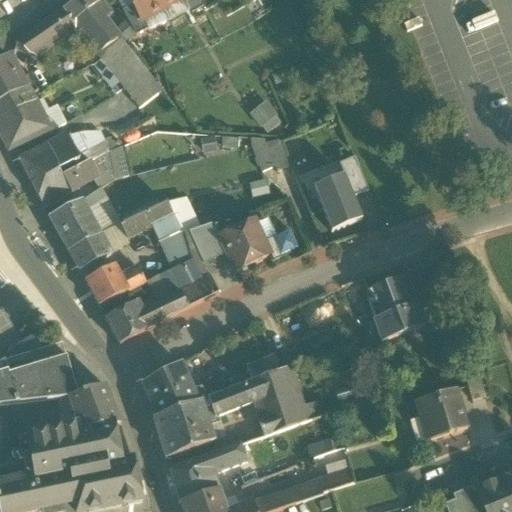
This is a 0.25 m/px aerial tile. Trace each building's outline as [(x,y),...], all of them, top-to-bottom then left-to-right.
[(79,0),(51,20),(63,37),(74,28),(80,36),(102,18),(103,19),(108,15),(97,0),(79,0)] [(115,0),(122,13),(132,7),(128,0),(115,0)] [(142,22),(162,10),(156,0),(128,0),(132,7),(141,22),(142,22)] [(156,0),(162,10),(180,0),(156,0)] [(180,0),(162,10),(169,22),(188,11),(182,0),(180,0)] [(182,0),(188,11),(191,15),(203,9),(197,0),(182,0)] [(122,13),(135,37),(147,31),(142,22),(141,22),(132,7),(122,13)] [(169,22),(162,10),(142,22),(147,31),(148,33),(169,22)] [(80,36),(97,57),(118,40),(103,19),(102,18),(80,36)] [(30,58),(33,58),(63,37),(51,20),(31,35),(16,46),(27,57),(30,58)] [(158,96),(150,86),(142,77),(146,74),(120,40),(97,57),(97,58),(131,101),(139,111),(158,96)] [(0,63),(0,106),(2,105),(14,116),(35,105),(11,61),(9,59),(7,60),(0,63)] [(252,112),(264,101),(258,94),(245,105),(252,112)] [(36,105),(50,134),(66,126),(56,108),(48,112),(42,101),(36,105)] [(270,102),(252,111),(263,133),(281,124),(270,102)] [(36,105),(35,105),(14,116),(2,105),(0,106),(0,139),(8,155),(14,152),(50,134),(36,105)] [(81,157),(106,143),(100,133),(83,133),(66,139),(76,160),(81,157)] [(214,138),(200,140),(202,155),(216,152),(214,138)] [(19,162),(31,187),(57,173),(62,181),(77,172),(81,170),(77,162),(76,160),(66,139),(46,149),(19,162)] [(238,139),(222,139),(221,148),(237,149),(238,139)] [(279,142),(251,149),(260,171),(274,168),(276,173),(289,168),(279,142)] [(81,170),(90,165),(107,154),(106,143),(81,157),(82,159),(77,162),(81,170)] [(107,154),(111,183),(127,178),(123,148),(107,154)] [(111,183),(107,154),(90,165),(98,179),(92,182),(98,191),(100,190),(111,183)] [(339,165),(343,177),(352,199),(368,192),(354,159),(339,165)] [(81,170),(77,172),(85,186),(92,182),(98,179),(90,165),(81,170)] [(44,210),(85,186),(77,172),(62,181),(57,173),(31,187),(44,210)] [(343,177),(313,190),(331,234),(362,221),(352,199),(343,177)] [(265,180),(248,184),(252,199),(268,195),(265,180)] [(105,199),(100,190),(98,191),(84,201),(90,210),(105,199)] [(99,237),(119,227),(122,226),(119,220),(105,199),(90,210),(85,213),(99,237)] [(180,234),(184,235),(188,233),(200,229),(187,199),(166,205),(180,234)] [(123,217),(123,218),(126,224),(144,216),(160,208),(156,201),(123,217)] [(49,220),(68,254),(99,237),(85,213),(80,204),(49,220)] [(166,205),(160,208),(144,216),(150,229),(157,244),(180,234),(166,205)] [(119,227),(127,241),(150,229),(144,216),(126,224),(122,226),(119,227)] [(234,274),(269,257),(271,257),(264,244),(262,245),(253,224),(234,233),(233,231),(219,237),(217,238),(225,256),(234,274)] [(213,225),(200,229),(214,261),(225,256),(217,238),(219,237),(213,225)] [(119,227),(99,237),(110,256),(129,246),(127,241),(119,227)] [(202,266),(214,261),(200,229),(188,233),(202,266)] [(289,232),(264,244),(271,257),(269,257),(272,263),(294,253),(293,252),(297,250),(289,232)] [(202,266),(188,233),(184,235),(192,261),(172,271),(160,278),(170,299),(180,294),(208,280),(202,266)] [(159,245),(172,271),(192,261),(184,235),(159,245)] [(110,256),(99,237),(68,254),(79,273),(110,257),(110,256)] [(451,259),(440,262),(442,269),(453,266),(451,259)] [(85,283),(98,309),(128,293),(120,278),(114,268),(85,283)] [(145,285),(137,270),(120,278),(128,293),(145,285)] [(367,292),(378,320),(379,321),(416,307),(418,307),(413,294),(406,277),(367,292)] [(142,313),(170,299),(160,278),(145,285),(151,298),(138,305),(142,313)] [(180,294),(187,310),(217,295),(208,280),(180,294)] [(416,307),(421,319),(422,318),(442,310),(435,285),(413,294),(418,307),(416,307)] [(105,320),(120,346),(146,332),(146,330),(187,310),(180,294),(170,299),(142,313),(138,305),(137,303),(105,320)] [(421,319),(416,307),(379,321),(378,320),(373,322),(381,344),(425,327),(422,318),(421,319)] [(67,399),(77,396),(62,346),(0,364),(0,404),(26,403),(67,399)] [(251,384),(252,383),(279,373),(273,359),(246,369),(251,384)] [(141,386),(157,420),(197,405),(192,391),(181,365),(141,386)] [(289,369),(279,373),(252,383),(259,401),(267,422),(260,424),(264,438),(278,433),(307,423),(302,409),(289,369)] [(466,387),(471,403),(484,399),(477,373),(463,377),(466,387)] [(251,384),(207,401),(215,418),(219,417),(259,401),(252,383),(251,384)] [(73,415),(79,429),(84,429),(85,432),(113,426),(115,426),(114,424),(119,422),(105,387),(102,388),(77,396),(67,399),(73,415)] [(200,404),(206,401),(201,387),(192,391),(197,405),(200,404)] [(466,387),(455,391),(460,406),(471,403),(466,387)] [(467,430),(460,406),(455,391),(416,403),(420,418),(422,417),(429,442),(467,430)] [(221,422),(219,417),(215,418),(207,401),(206,401),(200,404),(209,427),(221,422)] [(302,409),(307,423),(312,421),(325,418),(327,417),(322,402),(302,409)] [(154,421),(166,460),(214,442),(209,427),(200,404),(197,405),(157,420),(154,421)] [(428,442),(429,442),(422,417),(420,418),(428,442)] [(312,421),(319,445),(331,441),(325,418),(312,421)] [(41,465),(45,481),(68,477),(67,476),(121,464),(113,426),(85,432),(80,433),(79,429),(66,429),(26,438),(31,465),(41,465)] [(308,449),(311,460),(334,452),(331,441),(319,445),(308,449)] [(170,471),(180,504),(218,491),(213,476),(246,462),(246,460),(240,446),(170,471)] [(325,467),(329,478),(348,472),(345,461),(325,467)] [(0,511),(33,511),(41,511),(44,510),(44,511),(56,511),(65,510),(64,506),(67,505),(74,504),(75,511),(91,511),(142,501),(133,462),(121,464),(67,476),(68,477),(45,481),(38,483),(37,478),(0,485),(0,511)] [(0,465),(0,485),(37,478),(38,483),(45,481),(41,465),(31,465),(10,465),(0,465)] [(349,472),(317,482),(264,500),(267,511),(270,511),(271,511),(306,501),(322,496),(353,486),(349,472)] [(511,511),(511,476),(499,482),(511,511)] [(511,511),(499,482),(477,491),(478,494),(485,511),(511,511)] [(182,511),(256,511),(253,503),(252,502),(228,511),(223,499),(221,500),(220,495),(218,491),(180,504),(182,511)] [(485,511),(478,494),(473,496),(472,493),(456,499),(457,502),(451,505),(454,511),(485,511)] [(253,503),(256,511),(267,511),(264,500),(253,503)]
